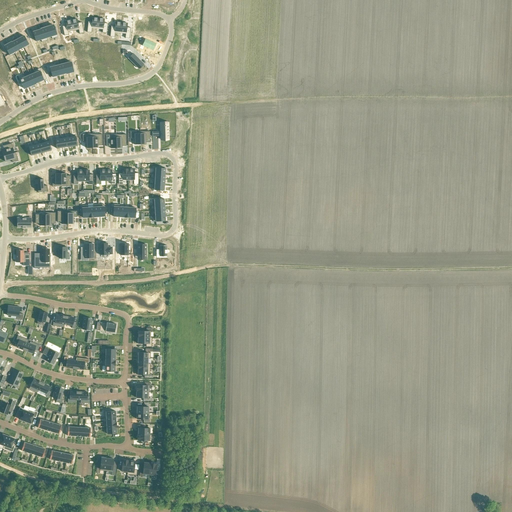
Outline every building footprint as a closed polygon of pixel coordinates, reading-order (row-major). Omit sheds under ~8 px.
[(16,0),(10,0),(8,1),(10,7),(13,6),(15,11),(21,9),(16,0)] [(26,0),(16,0),(21,9),(26,7),(24,1),(27,0),(26,0)] [(97,29),(98,18),(92,18),(92,22),(88,21),(87,31),(92,32),(92,29),(97,29)] [(104,19),(98,18),(97,29),(102,30),(102,33),(107,33),(108,23),(104,23),(104,19)] [(77,19),(71,20),(73,31),(78,30),(79,33),(84,32),(82,22),(78,23),(77,19)] [(73,31),(71,20),(65,21),(66,25),(62,26),(64,36),(69,35),(68,32),(73,31)] [(120,34),(121,23),(115,22),(115,26),(111,26),(110,36),(115,36),(115,33),(120,34)] [(127,23),(121,23),(120,34),(125,34),(125,37),(130,38),(131,28),(127,27),(127,23)] [(155,33),(159,34),(159,31),(160,25),(147,23),(146,32),(155,33)] [(51,36),(52,39),(57,37),(54,25),(48,27),(51,36)] [(46,38),(51,36),(48,27),(43,29),(46,38)] [(47,40),(46,38),(43,29),(38,30),(41,40),(42,42),(47,40)] [(36,41),(41,40),(38,30),(33,32),(36,41)] [(24,47),(23,47),(24,48),(29,45),(24,36),(19,38),(24,47)] [(19,38),(14,41),(19,50),(23,47),(24,47),(19,38)] [(14,52),(19,50),(14,41),(9,44),(14,52)] [(144,42),(141,49),(139,48),(137,51),(144,53),(145,50),(152,53),(155,46),(144,42)] [(14,52),(9,44),(4,46),(10,56),(15,53),(14,52)] [(128,58),(139,69),(144,64),(133,53),(128,58)] [(113,74),(119,73),(118,68),(122,67),(121,61),(112,62),(113,74)] [(91,75),(97,74),(96,68),(100,68),(99,62),(90,63),(91,75)] [(106,69),(107,75),(113,74),(112,62),(103,63),(103,69),(106,69)] [(84,70),(85,75),(91,75),(90,63),(81,63),(81,70),(84,70)] [(52,77),(58,76),(55,66),(55,64),(46,66),(48,72),(51,71),(52,77)] [(34,72),(38,82),(44,80),(39,69),(33,71),(34,72)] [(33,84),(38,82),(34,72),(29,74),(33,84)] [(29,86),(33,84),(29,74),(24,76),(29,86)] [(23,89),(29,86),(24,76),(24,75),(18,77),(23,89)] [(13,93),(16,91),(12,86),(4,91),(11,102),(17,98),(13,93)] [(161,131),(152,132),(152,136),(161,136),(161,140),(168,140),(168,136),(170,136),(170,131),(168,131),(168,126),(165,126),(165,125),(163,126),(161,126),(161,131)] [(140,132),(140,145),(146,144),(146,143),(150,142),(150,131),(140,132)] [(134,145),(140,145),(140,132),(130,132),(130,138),(131,138),(134,138),(134,145)] [(86,148),(92,148),(92,134),(82,134),(82,141),(86,141),(86,148)] [(92,134),(92,148),(98,148),(98,146),(102,146),(102,134),(92,134)] [(116,135),(116,148),(122,148),(122,146),(126,146),(126,134),(116,135)] [(111,148),(116,148),(116,135),(106,135),(106,147),(111,146),(111,148)] [(3,151),(1,151),(2,156),(13,153),(11,144),(2,146),(3,151)] [(13,153),(2,156),(4,162),(11,160),(11,163),(17,161),(15,153),(13,153)] [(123,180),(128,180),(128,179),(128,169),(122,169),(122,173),(118,173),(118,184),(123,184),(123,180)] [(128,179),(128,180),(134,180),(134,184),(138,184),(138,173),(134,173),(134,169),(128,169),(128,179)] [(78,181),(83,181),(83,170),(77,170),(77,174),(73,174),(73,184),(78,184),(78,181)] [(83,170),(83,181),(88,181),(88,184),(93,184),(93,174),(89,174),(89,170),(83,170)] [(100,181),(106,181),(106,173),(106,170),(100,170),(100,174),(96,174),(96,184),(100,184),(100,181)] [(106,173),(106,181),(111,181),(111,184),(115,184),(115,174),(111,174),(112,170),(106,170),(106,173)] [(52,181),(52,187),(61,187),(61,185),(61,174),(55,174),(55,181),(52,181)] [(61,174),(61,185),(70,185),(70,176),(66,176),(66,174),(61,174)] [(42,179),(33,179),(34,184),(36,184),(37,190),(46,190),(45,185),(42,185),(42,179)] [(24,191),(23,183),(11,185),(12,193),(24,191)] [(67,213),(67,224),(73,224),(73,217),(76,217),(76,211),(67,211),(67,213)] [(57,213),(57,222),(62,222),(62,224),(67,224),(67,213),(57,213)] [(37,214),(37,220),(39,220),(39,227),(45,227),(45,214),(37,214)] [(45,214),(45,227),(51,227),(51,220),(54,220),(54,214),(45,214)] [(31,218),(17,218),(17,227),(22,227),(22,228),(26,228),(26,227),(31,227),(31,218)] [(99,243),(99,255),(107,255),(107,254),(112,254),(112,247),(107,247),(107,243),(99,243)] [(81,247),(81,253),(84,253),(84,258),(93,258),(93,244),(84,244),(84,247),(81,247)] [(138,257),(146,257),(146,245),(138,245),(138,257)] [(156,250),(156,256),(167,256),(167,245),(159,245),(159,250),(156,250)] [(59,258),(66,258),(66,260),(70,260),(70,254),(67,254),(67,247),(59,247),(59,258)] [(16,255),(16,262),(24,262),(24,265),(23,265),(23,266),(30,266),(30,254),(24,254),(24,250),(20,250),(20,249),(19,249),(19,250),(16,250),(16,255)] [(34,259),(34,268),(40,268),(40,266),(44,266),(44,262),(49,262),(49,258),(50,258),(50,253),(49,253),(49,249),(46,249),(45,249),(41,249),(41,257),(38,257),(38,259),(34,259)] [(8,306),(7,315),(16,316),(16,319),(22,320),(23,314),(19,313),(20,308),(8,306)] [(40,311),(37,324),(44,325),(47,313),(40,311)] [(53,322),(53,326),(63,327),(64,324),(65,317),(62,316),(63,315),(62,315),(62,316),(56,315),(55,322),(53,322)] [(65,317),(64,324),(72,325),(72,328),(75,329),(76,322),(73,322),(74,318),(68,317),(68,316),(67,316),(67,317),(65,317)] [(91,325),(90,325),(90,323),(91,323),(90,323),(91,319),(84,318),(82,329),(89,330),(90,326),(91,326),(91,325)] [(97,327),(96,330),(115,333),(116,324),(106,323),(101,323),(100,328),(97,327)] [(151,337),(151,331),(152,331),(152,328),(146,328),(146,331),(138,331),(138,337),(151,337)] [(18,336),(15,341),(18,342),(16,347),(22,349),(22,350),(22,349),(25,350),(27,343),(26,342),(27,339),(18,336)] [(151,337),(138,337),(138,344),(146,344),(146,347),(152,347),(152,338),(152,337),(151,337)] [(27,343),(25,350),(27,351),(27,352),(27,351),(33,353),(34,350),(37,351),(40,345),(30,341),(29,344),(27,343)] [(46,347),(42,354),(48,357),(46,361),(53,364),(55,361),(56,361),(55,361),(56,359),(57,359),(56,358),(59,353),(52,349),(46,347)] [(64,357),(63,363),(67,363),(66,367),(72,368),(72,369),(72,368),(75,368),(76,361),(67,360),(68,357),(64,357)] [(76,361),(75,368),(77,369),(83,370),(84,362),(88,363),(89,359),(76,358),(76,361)] [(138,369),(138,375),(145,375),(145,378),(149,378),(149,375),(150,375),(150,369),(138,369)] [(14,370),(8,383),(17,386),(23,373),(14,370)] [(30,386),(29,389),(37,393),(38,390),(41,383),(39,382),(39,381),(39,382),(33,379),(30,386)] [(136,385),(136,391),(137,391),(148,392),(148,385),(149,386),(150,382),(144,382),(144,385),(136,385)] [(41,383),(38,390),(46,393),(45,395),(48,397),(51,392),(47,390),(49,386),(44,384),(44,383),(43,384),(41,383)] [(56,387),(53,398),(56,399),(56,402),(61,403),(62,400),(61,399),(62,395),(63,395),(62,395),(62,393),(63,393),(63,389),(56,387)] [(68,399),(67,403),(75,403),(75,400),(78,400),(79,392),(76,392),(76,391),(76,392),(70,392),(70,399),(68,399)] [(79,392),(78,400),(80,400),(80,403),(89,403),(89,400),(87,399),(87,392),(81,392),(81,391),(81,392),(79,392)] [(136,391),(136,398),(143,398),(143,401),(147,401),(147,398),(148,398),(148,392),(137,391),(136,391)] [(4,403),(0,412),(7,415),(9,408),(13,410),(16,402),(12,401),(10,405),(4,403)] [(22,411),(19,419),(24,421),(28,411),(20,407),(19,410),(22,411)] [(28,411),(24,421),(30,423),(32,417),(35,418),(38,412),(35,411),(34,412),(28,410),(28,411)] [(137,413),(136,419),(144,419),(144,422),(149,422),(150,419),(148,419),(148,413),(137,413)] [(40,419),(37,428),(43,429),(45,420),(40,419)] [(45,420),(43,429),(48,431),(51,422),(45,420)] [(51,422),(48,431),(54,433),(56,424),(51,422)] [(56,424),(54,433),(59,434),(62,425),(56,424)] [(0,447),(4,449),(8,436),(3,434),(0,441),(0,440),(0,447)] [(14,439),(8,436),(4,449),(12,452),(15,446),(12,445),(14,439)] [(24,442),(21,451),(26,452),(29,444),(24,442)] [(29,444),(26,452),(32,454),(35,445),(29,444)] [(35,445),(32,454),(37,456),(40,447),(35,445)] [(40,447),(37,456),(43,458),(46,449),(40,447)] [(97,465),(96,472),(100,473),(100,470),(106,471),(107,458),(101,457),(100,465),(97,465)] [(107,458),(106,471),(112,472),(111,475),(115,475),(116,468),(113,467),(114,459),(107,458)] [(127,472),(127,474),(136,475),(137,470),(134,469),(135,461),(129,460),(127,472)] [(140,470),(139,476),(142,476),(143,474),(149,475),(150,463),(144,462),(143,470),(140,470)]
